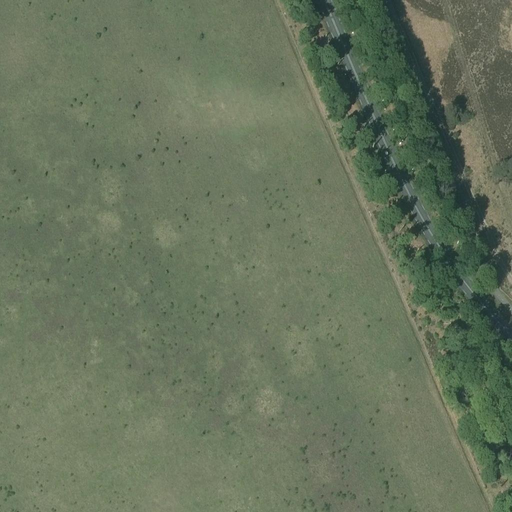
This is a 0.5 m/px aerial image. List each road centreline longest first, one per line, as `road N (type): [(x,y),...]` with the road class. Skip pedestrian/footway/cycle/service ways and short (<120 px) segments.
road 1 (primary): [(511,337),(419,215),(323,0)]
road 2 (track): [(511,282),(387,0)]
